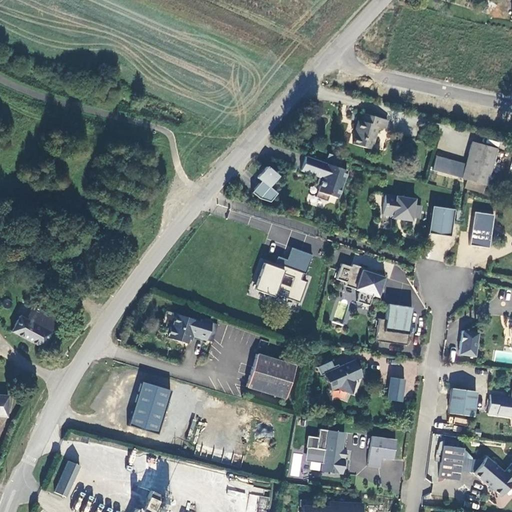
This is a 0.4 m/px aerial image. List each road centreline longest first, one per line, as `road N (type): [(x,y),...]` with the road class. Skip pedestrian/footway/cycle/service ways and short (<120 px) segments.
road 1 (tertiary): [(6,511),(94,343),(143,272),(211,184),(334,51)]
road 2 (residential): [(411,511),(450,279)]
road 3 (residential): [(334,51),(366,70),(511,105)]
